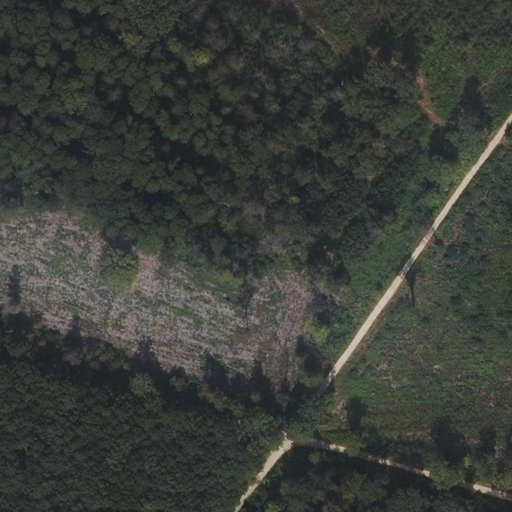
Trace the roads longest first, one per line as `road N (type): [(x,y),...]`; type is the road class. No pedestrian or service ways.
road 1 (track): [(494,152),(295,439)]
road 2 (track): [(0,356),(295,439)]
road 3 (track): [(295,439),(511,503)]
